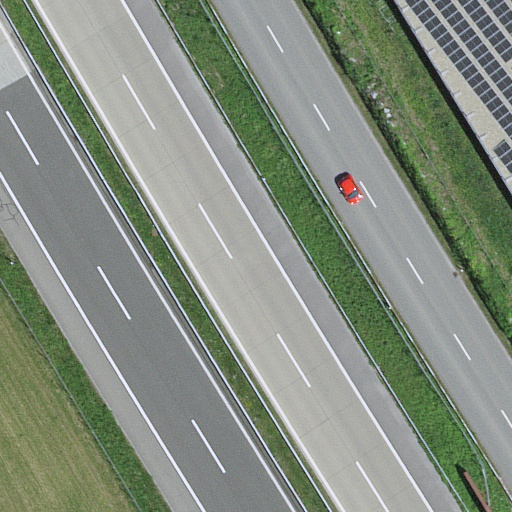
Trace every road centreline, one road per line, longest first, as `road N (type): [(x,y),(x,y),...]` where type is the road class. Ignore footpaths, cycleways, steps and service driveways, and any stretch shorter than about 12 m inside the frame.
road 1 (motorway): [(387,511),(72,0)]
road 2 (primary): [(257,0),(511,427)]
road 3 (motorway): [(0,95),(254,511)]
